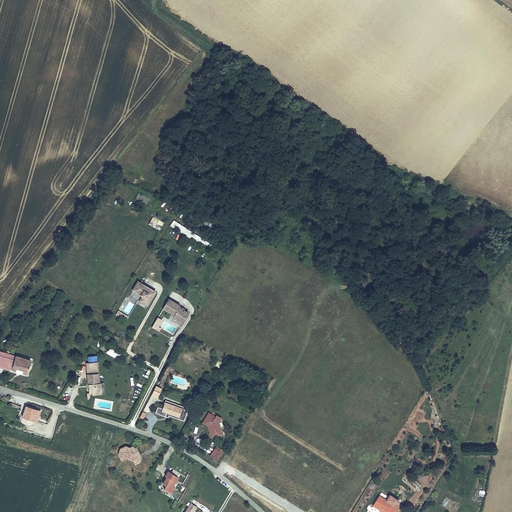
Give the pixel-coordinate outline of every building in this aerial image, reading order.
[(140,195),(137,200),(147,205),(150,200),(140,195)] [(153,209),(157,204),(150,200),(147,205),(153,209)] [(153,216),(148,224),(160,231),(164,222),(153,216)] [(210,243),(174,219),(170,225),(206,248),(210,243)] [(139,301),(148,307),(157,292),(138,280),(133,289),(143,295),(139,301)] [(163,309),(171,313),(170,315),(183,322),(190,312),(180,307),(181,305),(170,298),(163,309)] [(129,316),(119,310),(116,315),(126,321),(129,316)] [(163,319),(158,317),(152,327),(160,331),(162,328),(159,326),(163,319)] [(118,359),(121,353),(109,347),(106,354),(118,359)] [(32,359),(16,354),(16,356),(0,350),(0,366),(11,370),(11,369),(27,374),(32,359)] [(103,395),(102,382),(100,382),(98,361),(86,362),(89,398),(90,398),(90,394),(93,394),(93,395),(103,395)] [(157,399),(163,389),(156,386),(151,395),(157,399)] [(158,406),(155,412),(168,417),(169,415),(184,421),(188,411),(185,410),(186,407),(166,400),(163,408),(158,406)] [(22,416),(38,422),(42,410),(26,405),(22,416)] [(223,417),(217,414),(216,416),(209,412),(204,422),(209,425),(211,426),(212,428),(210,430),(212,437),(219,435),(218,432),(222,431),(220,422),(223,417)] [(132,445),(130,447),(126,445),(120,448),(118,453),(121,459),(126,457),(134,460),(135,463),(137,464),(139,463),(140,462),(142,461),(142,460),(142,459),(143,458),(137,447),(132,445)] [(217,445),(210,456),(217,461),(224,450),(217,445)] [(164,489),(172,493),(175,487),(173,486),(178,477),(168,471),(165,476),(167,477),(163,483),(166,485),(164,489)] [(178,500),(183,494),(177,488),(172,495),(178,500)] [(383,511),(393,495),(390,493),(387,499),(380,495),(373,506),(379,509),(383,511)] [(383,511),(384,511),(404,511),(399,499),(393,495),(383,511)] [(192,502),(185,511),(194,511),(198,507),(192,502)]
